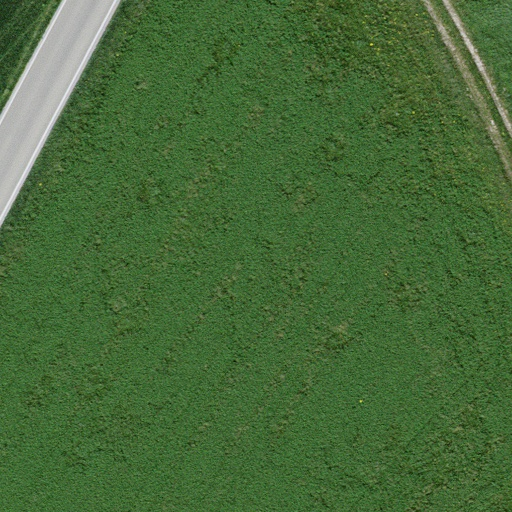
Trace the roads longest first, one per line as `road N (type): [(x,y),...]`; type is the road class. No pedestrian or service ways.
road 1 (unclassified): [(93,0),(0,176)]
road 2 (track): [(511,118),(442,0)]
